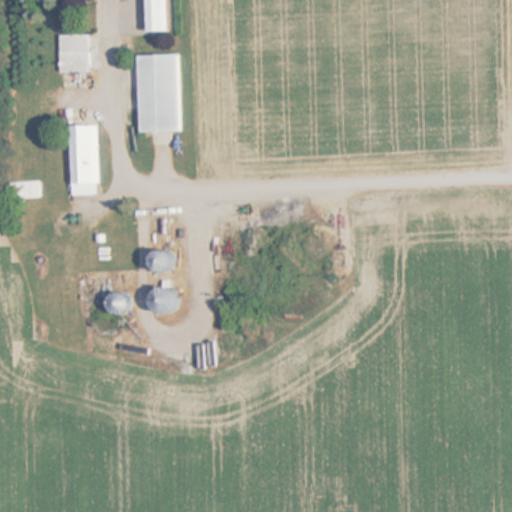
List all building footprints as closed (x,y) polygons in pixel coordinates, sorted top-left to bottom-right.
[(172,0),(152,0),(152,31),(172,31),(172,0)] [(65,34),(65,73),(95,73),(95,34),(65,34)] [(144,55),(145,133),(186,132),(185,54),(144,55)] [(99,125),(69,126),(70,185),(77,185),(77,196),(100,196),(99,125)] [(44,201),(44,182),(19,182),(19,201),(44,201)] [(294,218),(303,194),(296,192),(287,215),(294,218)] [(329,215),(342,215),(342,207),(329,207),(329,215)] [(186,260),(186,264),(184,267),(182,270),(179,272),(176,273),(172,273),(169,271),(166,269),(164,266),(163,262),(164,258),(165,255),(168,252),(172,251),(176,250),(179,251),(183,254),(185,257),(186,260)] [(166,289),(156,289),(156,303),(177,303),(177,282),(166,282),(166,289)] [(189,300),(189,304),(188,307),(186,310),(183,312),(179,313),(175,313),(172,311),(169,309),(167,306),(166,302),(167,298),(169,295),(172,292),(175,290),(179,290),(183,291),(186,294),(188,297),(189,300)] [(137,302),(137,306),(135,310),(133,312),(130,314),(127,315),(123,315),(120,314),(117,311),(115,308),(114,304),(115,300),(117,297),(119,294),(123,293),(127,293),(131,294),(134,296),(136,299),(137,302)]
